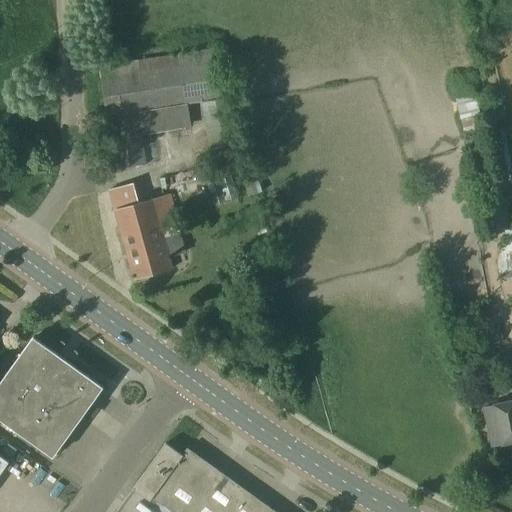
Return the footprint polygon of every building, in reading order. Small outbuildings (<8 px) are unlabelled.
[(134,62),(99,67),(101,78),(107,117),(106,118),(108,127),(109,127),(115,169),(147,164),(139,111),(221,98),(215,60),(135,72),(134,62)] [(485,132),(475,94),(456,99),(466,137),(485,132)] [(186,252),(178,223),(170,194),(138,202),(133,185),(110,191),(115,209),(134,279),(172,268),(169,257),(186,252)] [(501,266),(511,265),(511,260),(511,259),(511,227),(505,228),(507,245),(498,246),(501,266)] [(33,337),(0,381),(0,419),(52,457),(103,387),(33,337)] [(511,401),(485,407),(493,445),(511,440),(511,401)] [(275,511),(186,447),(182,454),(165,442),(132,487),(149,500),(152,496),(173,511),(275,511)]
